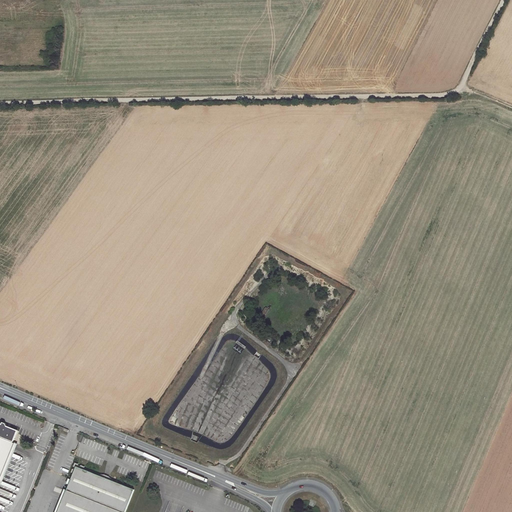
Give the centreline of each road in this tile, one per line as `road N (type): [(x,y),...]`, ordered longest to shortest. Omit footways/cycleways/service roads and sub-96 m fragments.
road 1 (track): [(0,103),(446,94),(460,87),(504,0)]
road 2 (tertiary): [(0,388),(277,502)]
road 3 (unknown): [(287,365),(288,382),(216,477)]
